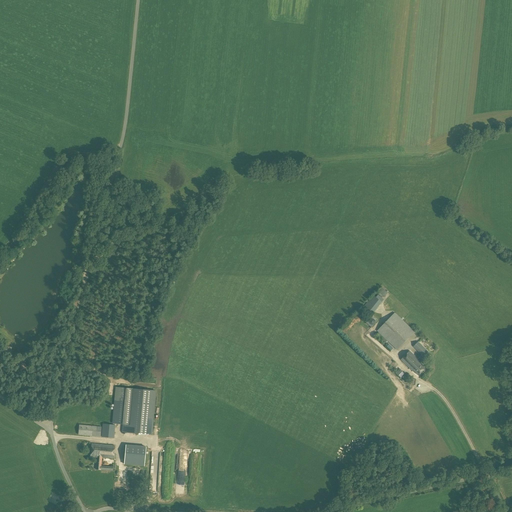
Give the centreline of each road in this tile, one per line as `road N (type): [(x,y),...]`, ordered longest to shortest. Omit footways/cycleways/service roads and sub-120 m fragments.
road 1 (unclassified): [(50,429),(118,150),(137,0)]
road 2 (unclassified): [(311,511),(487,475)]
